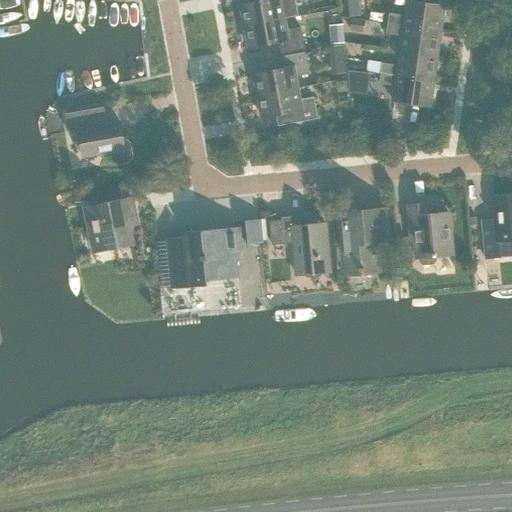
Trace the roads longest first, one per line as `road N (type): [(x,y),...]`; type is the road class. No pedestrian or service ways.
road 1 (residential): [(166,0),(204,189),(511,160)]
road 2 (primary): [(511,495),(310,511)]
